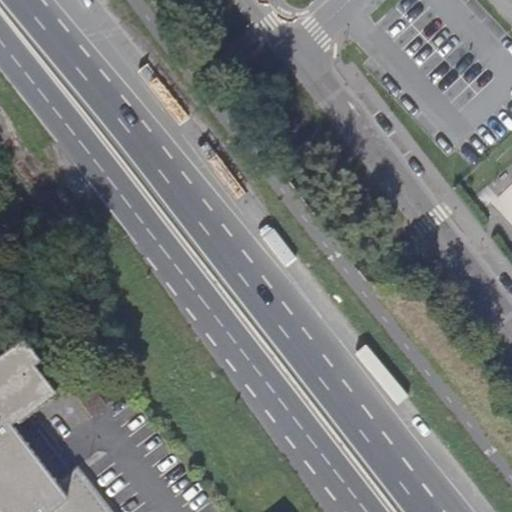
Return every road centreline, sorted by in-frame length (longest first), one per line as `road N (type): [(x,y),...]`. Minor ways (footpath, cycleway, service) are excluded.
road 1 (primary): [(426,511),(24,0)]
road 2 (primary): [(0,46),(221,330)]
road 3 (unclassified): [(293,52),(511,330)]
road 4 (primary): [(221,330),(366,511)]
road 5 (primary): [(221,330),(335,511)]
